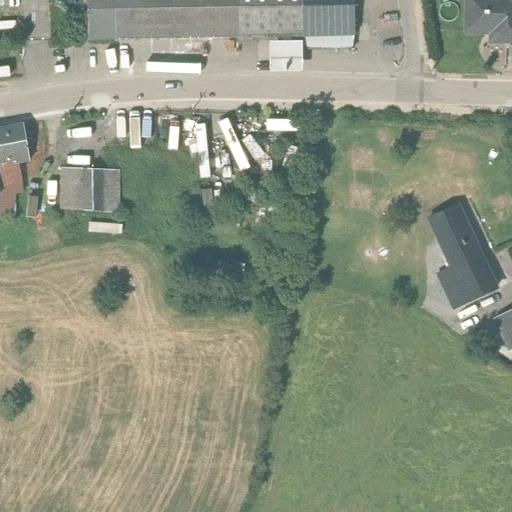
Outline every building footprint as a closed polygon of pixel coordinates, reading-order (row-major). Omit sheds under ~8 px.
[(116,0),(86,0),(87,34),(117,33),(116,0)] [(116,0),(117,33),(239,33),(305,31),(305,44),(356,44),(355,31),(357,30),(356,0),(116,0)] [(511,0),(468,0),(467,30),(492,30),(491,38),(511,38),(511,0)] [(304,35),(272,36),(272,67),(305,66),(304,35)] [(301,118),(270,117),(270,126),(300,126),(301,118)] [(0,123),(0,189),(3,189),(0,176),(0,163),(18,159),(31,157),(23,119),(0,123)] [(204,122),(198,122),(204,174),(210,174),(204,122)] [(267,149),(253,131),(243,138),(257,157),(267,149)] [(298,145),(291,143),(279,181),(287,184),(298,145)] [(18,159),(0,163),(0,176),(3,189),(11,188),(24,184),(18,159)] [(119,167),(61,164),(59,205),(117,208),(119,167)] [(3,189),(0,189),(0,208),(14,208),(11,188),(3,189)] [(212,190),(205,191),(208,215),(215,215),(212,190)] [(461,282),(451,287),(448,288),(457,308),(504,287),(463,199),(429,215),(455,270),(461,282)] [(461,282),(455,270),(445,274),(451,287),(461,282)] [(511,308),(497,316),(511,346),(511,308)]
